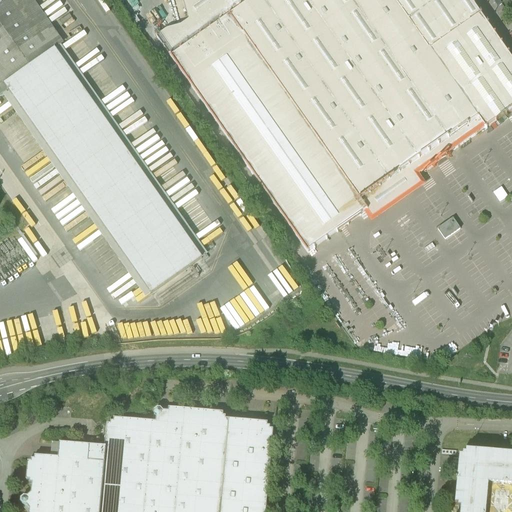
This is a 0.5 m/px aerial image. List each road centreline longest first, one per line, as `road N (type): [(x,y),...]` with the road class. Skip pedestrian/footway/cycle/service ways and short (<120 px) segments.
road 1 (tertiary): [(511,401),(196,358),(98,365),(0,389)]
road 2 (unknown): [(433,347),(411,354),(365,333),(322,277),(322,257),(353,238)]
